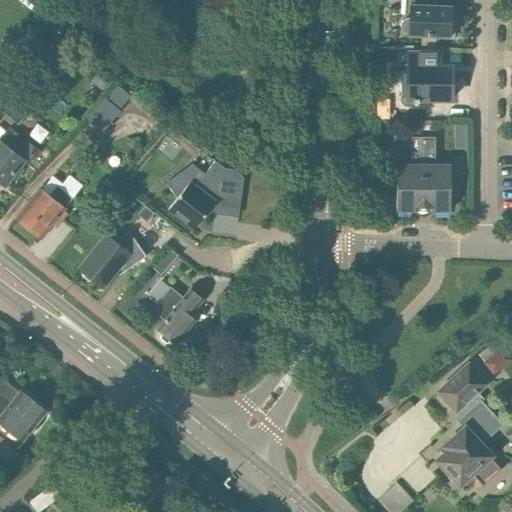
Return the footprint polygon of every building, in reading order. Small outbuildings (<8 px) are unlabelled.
[(402,20),(401,24),(401,27),(402,31),(405,34),(408,34),(422,35),(435,36),(455,37),(455,22),(452,19),(450,19),(451,6),(438,6),(437,0),(413,0),(413,5),(410,4),(409,17),(406,18),(402,20)] [(439,50),(419,50),(407,50),(407,63),(405,63),(405,102),(442,102),(444,102),(446,102),(448,101),(449,101),(451,100),(452,98),(453,96),(454,95),(454,94),(454,92),(454,90),(454,88),(453,87),(452,85),(451,84),(449,83),(451,81),(451,71),(450,71),(444,71),(443,71),(442,69),(442,68),(442,67),(439,66),(439,50)] [(112,77),(101,69),(92,81),(102,89),(112,77)] [(5,111),(19,123),(40,98),(26,87),(5,111)] [(104,97),(85,120),(101,132),(120,109),(104,97)] [(467,126),(454,126),(454,138),(467,138),(467,126)] [(39,149),(22,136),(10,127),(0,139),(0,183),(2,183),(4,185),(24,159),(29,162),(39,149)] [(423,209),(423,136),(411,136),(411,164),(396,164),(396,210),(416,210),(416,209),(423,209)] [(435,158),(435,136),(423,136),(423,209),(431,209),(431,210),(450,210),(450,164),(434,164),(434,158),(435,158)] [(191,164),(166,183),(176,199),(168,210),(193,229),(214,201),(212,199),(217,192),(241,194),(244,178),(235,169),(225,169),(216,162),(206,175),(191,164)] [(53,176),(18,220),(41,238),(52,226),(65,210),(66,209),(65,208),(73,199),(73,198),(82,186),(69,175),(62,183),(53,176)] [(137,215),(147,222),(154,213),(145,205),(137,215)] [(105,234),(79,267),(104,287),(117,271),(119,275),(146,256),(129,231),(115,242),(105,234)] [(165,244),(150,264),(162,273),(176,253),(165,244)] [(190,289),(184,297),(170,286),(156,303),(158,305),(157,308),(157,310),(157,313),(159,315),(160,317),(164,320),(157,329),(162,333),(160,338),(166,343),(171,340),(175,344),(195,320),(190,315),(203,299),(190,289)] [(203,325),(186,347),(198,357),(216,336),(203,325)] [(511,357),(504,348),(499,341),(479,355),(493,374),(511,359),(511,357)] [(489,383),(486,380),(468,360),(435,391),(460,418),(457,420),(463,427),(441,448),(445,452),(437,459),(448,471),(447,475),(453,482),(457,482),(459,484),(471,473),(483,487),(501,469),(490,457),(491,455),(480,444),(503,424),(482,401),(484,399),(479,393),(489,383)] [(0,422),(22,441),(46,411),(20,390),(19,392),(1,377),(0,377),(0,422)] [(395,481),(379,499),(392,511),(398,511),(412,497),(395,481)] [(30,501),(38,511),(39,511),(63,494),(54,483),(30,501)]
